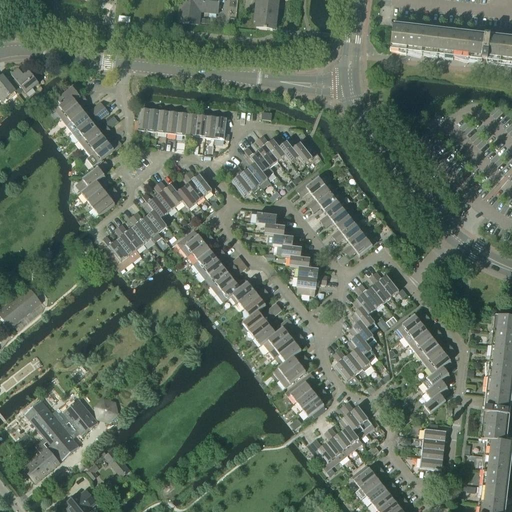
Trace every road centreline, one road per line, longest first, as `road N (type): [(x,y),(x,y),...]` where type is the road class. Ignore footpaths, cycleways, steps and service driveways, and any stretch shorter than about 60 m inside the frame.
road 1 (residential): [(423,495),(448,478),(462,350),(408,287)]
road 2 (residential): [(320,341),(267,267),(245,255),(218,221),(237,206)]
road 3 (tertiary): [(290,83),(125,65)]
road 4 (residential): [(423,495),(390,454),(393,434),(366,401),(345,392)]
road 5 (residential): [(342,278),(291,212),(237,206)]
road 6 (tertiary): [(125,65),(0,54)]
road 7 (residential): [(166,155),(138,152),(128,140),(125,65)]
